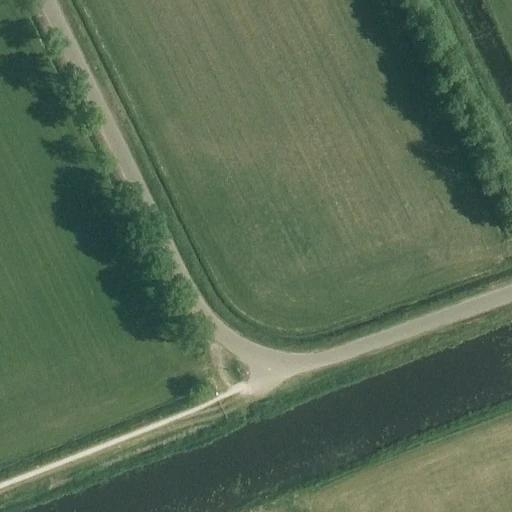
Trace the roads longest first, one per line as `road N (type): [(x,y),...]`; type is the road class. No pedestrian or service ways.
road 1 (unclassified): [(272,362),(225,340),(191,297),(44,0)]
road 2 (unclassified): [(272,362),(319,361),(511,290)]
